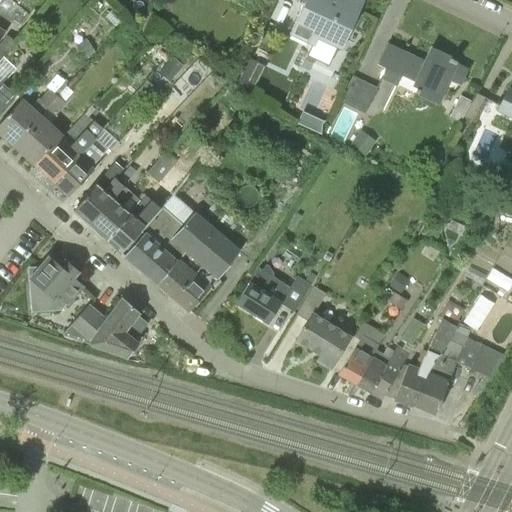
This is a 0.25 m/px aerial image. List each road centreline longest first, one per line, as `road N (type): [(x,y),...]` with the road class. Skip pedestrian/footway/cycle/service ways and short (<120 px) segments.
road 1 (residential): [(56,223),(213,355),(258,379),(462,438)]
road 2 (tertiary): [(264,511),(0,404)]
